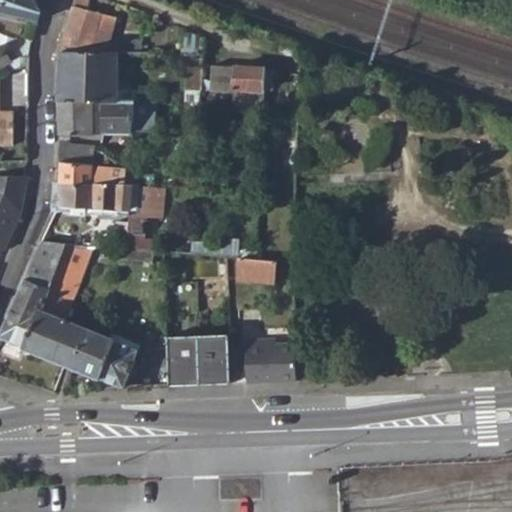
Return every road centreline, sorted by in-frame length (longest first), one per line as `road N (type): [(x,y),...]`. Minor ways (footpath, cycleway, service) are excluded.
road 1 (residential): [(0,436),(64,427),(511,417)]
road 2 (residential): [(58,0),(45,62),(41,202),(0,310)]
road 3 (unknown): [(127,0),(240,43)]
